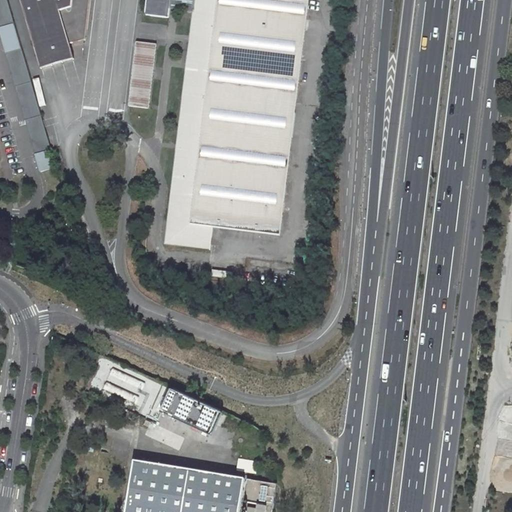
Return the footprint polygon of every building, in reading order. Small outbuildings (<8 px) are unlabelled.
[(0,0),(0,27),(14,24),(7,0),(0,0)] [(86,27),(88,0),(20,0),(41,69),(74,60),(69,44),(78,42),(74,29),(78,28),(79,29),(86,27)] [(147,0),(147,7),(146,11),(172,14),(173,5),(173,0),(147,0)] [(193,0),(193,8),(165,236),(207,242),(210,221),(277,229),(306,0),(193,0)] [(74,29),(78,42),(85,40),(86,27),(79,29),(78,28),(74,29)] [(151,42),(131,39),(123,102),(142,105),(151,42)] [(6,52),(36,154),(50,150),(21,48),(6,52)] [(219,419),(170,397),(159,420),(209,442),(219,419)] [(238,511),(243,486),(135,469),(128,511),(238,511)] [(273,511),(276,494),(270,493),(270,491),(247,487),(242,511),(273,511)]
